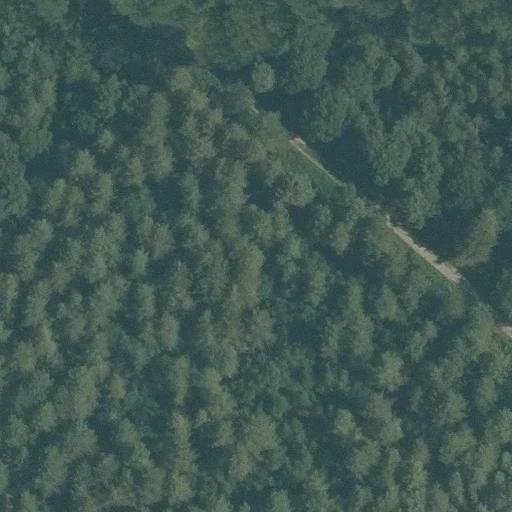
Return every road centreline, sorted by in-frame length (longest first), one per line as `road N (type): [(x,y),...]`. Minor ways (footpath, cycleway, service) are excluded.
road 1 (track): [(128,0),(511,331)]
road 2 (track): [(0,185),(187,0)]
